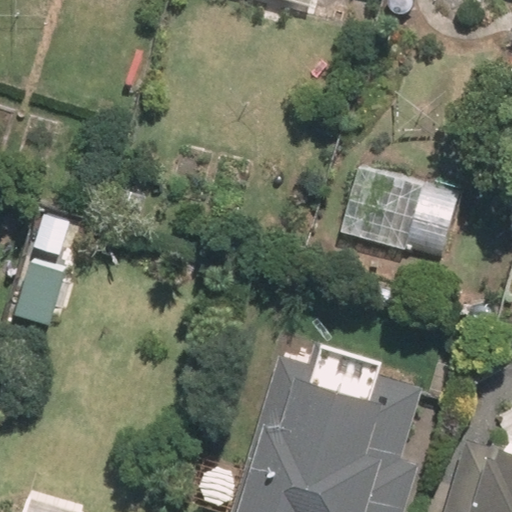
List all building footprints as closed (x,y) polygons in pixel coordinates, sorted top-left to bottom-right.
[(465,189),(426,179),(410,246),(450,255),(465,189)] [(511,269),(511,228),(479,218),(463,273),(507,286),(511,269)] [(78,272),(36,260),(22,310),(64,322),(78,272)] [(401,511),(429,395),(303,365),(268,511),(401,511)] [(511,511),(511,446),(507,465),(471,455),(455,511),(511,511)]
